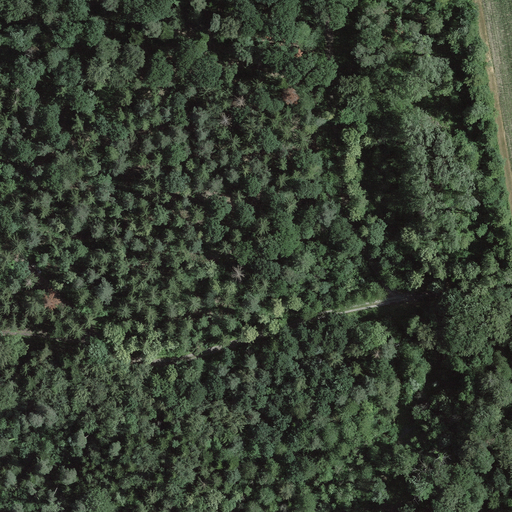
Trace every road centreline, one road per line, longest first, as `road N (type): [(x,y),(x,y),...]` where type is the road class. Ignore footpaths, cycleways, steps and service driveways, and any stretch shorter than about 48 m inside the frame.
road 1 (track): [(396,299),(141,363),(98,337),(0,233)]
road 2 (track): [(315,0),(343,195),(396,299),(511,296)]
